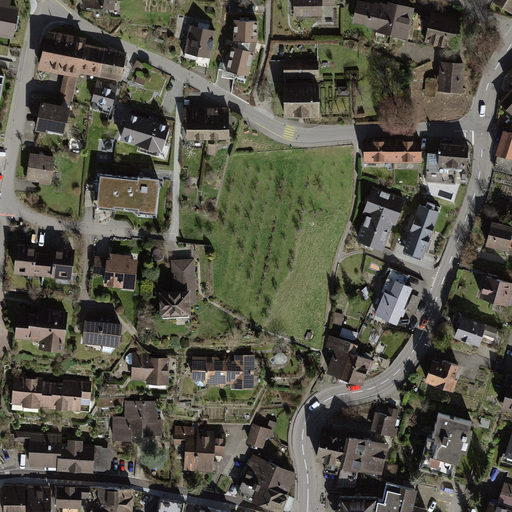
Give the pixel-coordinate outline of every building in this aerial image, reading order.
[(0,0),(0,37),(12,40),(18,9),(8,7),(9,0),(0,0)] [(83,0),(83,9),(114,12),(114,0),(83,0)] [(291,0),(292,21),(320,21),(320,28),(335,28),(334,0),(291,0)] [(511,0),(492,0),(489,6),(511,18),(511,0)] [(356,4),(352,26),(369,30),(373,8),(356,4)] [(373,8),(369,30),(368,32),(387,36),(392,9),(373,6),(373,8)] [(412,13),(392,9),(387,36),(386,41),(407,45),(412,13)] [(463,23),(430,16),(423,48),(456,55),(463,23)] [(233,39),(225,68),(249,74),(257,41),(258,20),(234,20),(233,39)] [(189,29),(184,61),(210,65),(216,34),(189,29)] [(47,37),(41,73),(61,76),(57,102),(72,105),(77,78),(82,47),(82,43),(47,37)] [(103,52),(82,47),(77,78),(97,81),(103,52)] [(124,56),(103,52),(97,81),(118,85),(124,56)] [(149,67),(139,61),(133,70),(143,77),(149,67)] [(317,63),(283,64),(284,80),(317,79),(317,63)] [(463,95),(465,67),(439,66),(437,93),(463,95)] [(139,78),(137,84),(145,87),(147,81),(139,78)] [(118,92),(97,87),(92,110),(113,115),(118,92)] [(281,88),(282,121),(319,120),(319,88),(281,88)] [(511,93),(500,105),(511,118),(511,93)] [(68,112),(40,106),(34,132),(62,138),(68,112)] [(228,112),(184,113),(185,143),(229,142),(228,112)] [(167,124),(124,113),(117,142),(159,153),(167,124)] [(511,134),(502,131),(494,159),(511,164),(511,134)] [(423,142),(363,144),(363,166),(423,165),(423,142)] [(468,148),(438,145),(436,158),(427,157),(425,175),(427,175),(426,185),(455,188),(457,170),(466,171),(468,148)] [(25,185),(50,189),(56,159),(30,154),(25,185)] [(160,183),(97,176),(93,209),(157,216),(160,183)] [(369,215),(357,245),(382,255),(394,225),(399,227),(409,201),(374,187),(363,213),(369,215)] [(438,212),(420,206),(404,249),(422,256),(438,212)] [(511,240),(511,230),(491,225),(484,252),(508,257),(511,240)] [(16,247),(12,278),(39,281),(42,256),(35,255),(36,249),(16,247)] [(49,257),(42,256),(39,281),(71,284),(74,253),(50,250),(49,257)] [(105,257),(105,260),(94,258),(92,276),(102,278),(101,287),(134,292),(138,261),(105,257)] [(157,289),(157,321),(188,321),(188,307),(194,307),(194,261),(169,261),(170,289),(157,289)] [(386,293),(376,314),(401,325),(408,309),(416,313),(423,298),(414,295),(416,291),(407,287),(411,277),(392,268),(382,291),(386,293)] [(509,311),(511,300),(511,287),(483,280),(477,302),(509,311)] [(16,318),(14,343),(41,346),(40,358),(61,360),(66,315),(41,313),(40,320),(16,318)] [(81,324),(79,350),(117,353),(119,326),(112,326),(112,318),(86,316),(85,325),(81,324)] [(499,332),(459,318),(451,340),(491,354),(499,332)] [(347,387),(356,360),(359,349),(334,340),(329,356),(334,358),(326,380),(347,387)] [(144,387),(168,388),(168,363),(150,362),(150,358),(131,358),(130,384),(144,384),(144,387)] [(191,361),(190,384),(204,385),(204,389),(214,389),(218,393),(223,389),(229,390),(229,395),(252,395),(252,387),(253,363),(253,361),(233,360),(232,366),(219,365),(219,362),(191,361)] [(347,387),(362,387),(370,366),(356,360),(347,387)] [(429,361),(421,387),(451,396),(459,370),(429,361)] [(511,379),(508,379),(500,411),(511,414),(511,379)] [(14,380),(11,412),(88,417),(90,383),(62,381),(61,386),(40,385),(40,381),(14,380)] [(123,404),(123,420),(111,420),(111,442),(132,443),(132,439),(163,440),(164,423),(157,423),(157,405),(123,404)] [(377,417),(372,436),(392,441),(399,415),(388,413),(387,419),(377,417)] [(470,427),(435,417),(419,469),(452,479),(458,459),(464,461),(471,437),(467,436),(470,427)] [(253,426),(246,447),(284,459),(287,450),(269,444),(273,433),(253,426)] [(323,428),(316,458),(323,459),(320,470),(330,472),(332,464),(337,465),(335,474),(340,475),(335,491),(355,492),(358,476),(377,480),(386,442),(323,428)] [(62,433),(28,431),(14,430),(14,441),(28,441),(28,464),(57,466),(57,469),(94,471),(94,469),(107,471),(110,471),(111,468),(112,449),(110,447),(103,446),(102,445),(89,444),(89,442),(83,442),(83,438),(68,438),(68,442),(62,441),(62,433)] [(196,431),(174,430),(173,449),(184,450),(182,475),(193,476),(196,435),(196,431)] [(214,437),(196,435),(193,476),(211,477),(212,464),(224,465),(225,439),(214,438),(214,437)] [(252,461),(238,498),(273,511),(281,511),(287,499),(266,492),(274,470),(252,461)] [(266,492),(287,499),(295,478),(274,470),(266,492)] [(375,510),(374,511),(426,511),(428,508),(412,506),(415,488),(386,481),(381,499),(377,499),(375,510)] [(24,511),(24,484),(3,483),(2,511),(24,511)] [(51,511),(51,485),(27,485),(27,511),(51,511)] [(88,486),(57,485),(56,508),(62,510),(62,511),(81,511),(82,497),(88,497),(88,486)] [(116,487),(88,486),(88,497),(116,502),(116,487)] [(115,511),(132,511),(134,487),(116,486),(116,487),(116,502),(115,511)] [(511,511),(511,490),(504,487),(496,509),(489,507),(487,511),(511,511)] [(374,511),(375,510),(377,499),(378,496),(338,494),(334,511),(374,511)] [(88,497),(82,497),(81,511),(115,511),(116,502),(88,497)] [(182,511),(184,500),(160,497),(157,511),(182,511)]
